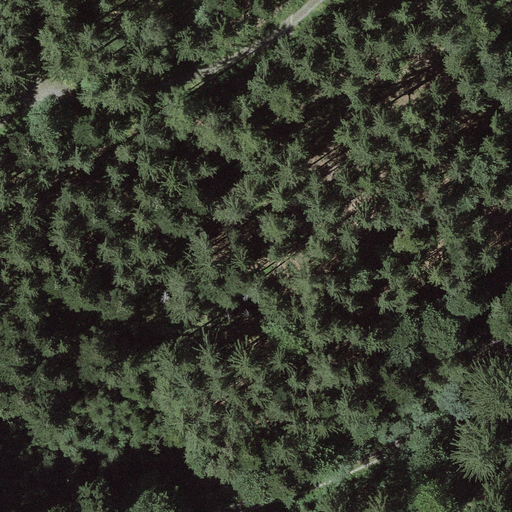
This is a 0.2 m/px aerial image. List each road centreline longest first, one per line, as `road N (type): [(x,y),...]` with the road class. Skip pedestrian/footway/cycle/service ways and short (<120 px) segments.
road 1 (track): [(328,0),(278,42),(97,123),(59,185),(97,231),(511,223)]
road 2 (track): [(243,511),(511,388)]
